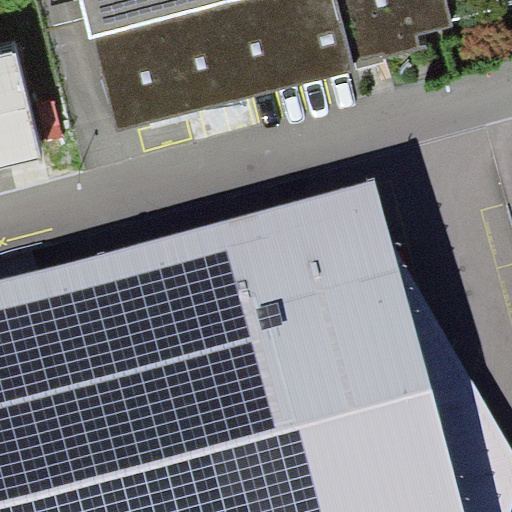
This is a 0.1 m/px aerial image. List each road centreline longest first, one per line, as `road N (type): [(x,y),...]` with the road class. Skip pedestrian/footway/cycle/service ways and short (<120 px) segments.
road 1 (residential): [(511,103),(0,242)]
road 2 (unknown): [(430,125),(511,453)]
